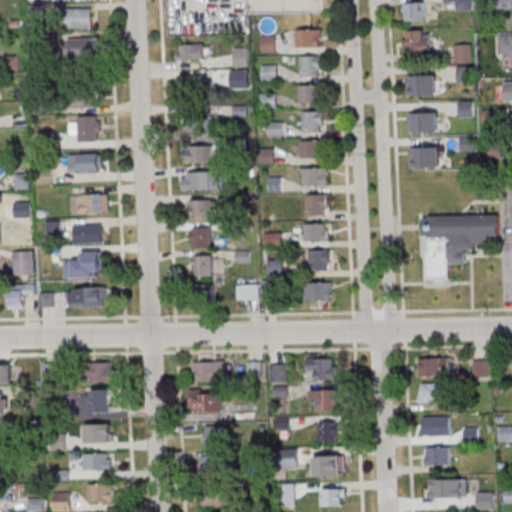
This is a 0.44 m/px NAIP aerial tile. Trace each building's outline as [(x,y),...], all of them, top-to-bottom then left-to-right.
[(511,0),(500,0),(501,10),(511,10),(511,0)] [(425,2),(404,2),(404,19),(425,19),(425,2)] [(93,8),(69,8),(69,28),(93,28),(93,8)] [(322,29),(297,29),(297,47),(322,47),(322,29)] [(431,30),(404,30),(404,51),(431,51),(431,30)] [(276,35),(261,35),(261,52),(276,52),(276,35)] [(71,38),(71,57),(100,57),(100,38),(71,38)] [(177,60),(206,60),(206,44),(177,44),(177,60)] [(474,44),(457,44),(457,62),(474,62),(474,44)] [(249,48),(235,48),(235,65),(249,65),(249,48)] [(322,55),(301,55),(301,76),(322,76),(322,55)] [(278,78),(278,64),(263,64),(263,78),(278,78)] [(458,81),(475,81),(475,66),(458,66),(458,81)] [(406,95),(438,95),(438,74),(406,74),(406,95)] [(180,75),(180,93),(213,93),(213,75),(180,75)] [(321,84),(299,84),(299,102),(321,102),(321,84)] [(98,106),(98,86),(68,86),(68,106),(98,106)] [(475,100),(458,100),(458,117),(475,117),(475,100)] [(186,129),(213,129),(213,110),(186,110),(186,129)] [(303,111),(303,132),(326,132),(326,111),(303,111)] [(439,132),(439,111),(408,111),(408,132),(439,132)] [(71,115),(71,141),(103,141),(103,115),(71,115)] [(477,134),(460,134),(460,150),(477,150),(477,134)] [(324,157),(324,140),(299,140),(299,157),(324,157)] [(440,145),(411,145),(411,167),(440,167),(440,145)] [(214,164),(214,146),(186,146),(186,164),(214,164)] [(70,170),(106,170),(106,152),(70,152),(70,170)] [(303,167),(303,185),(329,185),(329,167),(303,167)] [(184,189),(221,189),(221,172),(184,172),(184,189)] [(110,213),(110,193),(72,193),(72,213),(110,213)] [(329,193),(306,193),(306,213),(329,213),(329,193)] [(215,199),(191,199),(191,216),(215,216),(215,199)] [(422,216),(425,279),(451,278),(450,263),(467,262),(466,251),(478,250),(478,243),(492,242),(492,237),(500,236),(499,213),(422,216)] [(63,220),(46,220),(46,239),(63,239),(63,220)] [(329,241),(329,223),(312,223),(312,241),(329,241)] [(103,242),(103,224),(74,224),(74,242),(103,242)] [(189,227),(189,247),(212,247),(212,227),(189,227)] [(32,230),(16,230),(16,244),(32,244),(32,230)] [(332,249),(310,249),(310,270),(332,270),(332,249)] [(14,250),(14,274),(35,274),(35,250),(14,250)] [(102,251),(82,251),(82,259),(66,259),(66,277),(102,277),(102,251)] [(214,255),(193,255),(193,299),(214,299),(214,255)] [(268,274),(285,274),(285,259),(268,259),(268,274)] [(334,300),(334,281),(309,281),(309,300),(334,300)] [(25,308),(25,290),(33,290),(33,284),(10,284),(10,308),(25,308)] [(244,284),(244,298),(261,298),(261,284),(244,284)] [(65,306),(107,306),(107,287),(65,287),(65,306)] [(42,292),(42,306),(55,306),(55,292),(42,292)] [(337,358),(307,358),(307,370),(317,370),(317,380),(337,380),(337,358)] [(452,358),(419,358),(419,375),(452,375),(452,358)] [(194,380),(227,380),(227,361),(194,361),(194,380)] [(115,362),(88,362),(88,382),(115,382),(115,362)] [(13,364),(0,363),(0,382),(13,382),(13,364)] [(444,383),(419,383),(419,402),(444,402),(444,383)] [(88,412),(113,412),(113,389),(88,389),(88,412)] [(338,410),(338,389),(312,389),(312,399),(321,399),(321,410),(338,410)] [(225,413),(225,391),(191,391),(191,413),(225,413)] [(10,392),(0,392),(0,414),(10,415),(10,392)] [(452,415),(422,415),(422,435),(452,435),(452,415)] [(319,421),(319,442),(340,442),(340,421),(319,421)] [(86,425),(112,424),(112,442),(86,442),(86,425)] [(203,447),(225,447),(225,426),(203,426),(203,447)] [(452,445),(426,445),(426,464),(452,464),(452,445)] [(87,453),(108,452),(108,458),(113,458),(113,470),(87,470),(87,453)] [(227,453),(201,453),(201,473),(227,473),(227,453)] [(315,455),(315,475),(346,475),(346,455),(315,455)] [(90,484),(114,484),(114,502),(90,502),(90,484)] [(11,485),(0,485),(0,501),(11,502),(11,485)] [(231,504),(231,487),(202,487),(202,504),(231,504)] [(323,505),(345,505),(345,487),(323,487),(323,505)] [(54,510),(74,510),(74,492),(54,492),(54,510)] [(30,508),(44,508),(44,504),(41,504),(41,499),(30,499),(30,508)]
